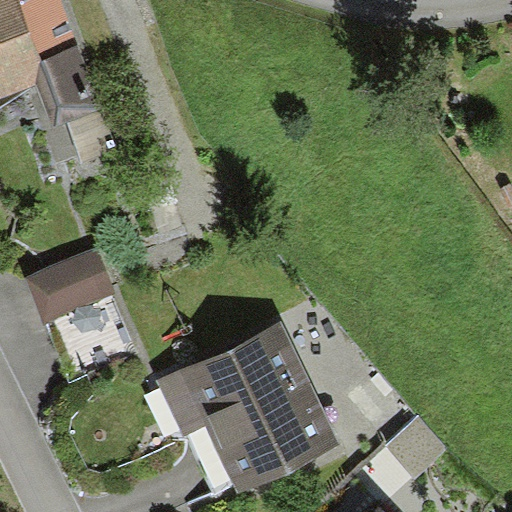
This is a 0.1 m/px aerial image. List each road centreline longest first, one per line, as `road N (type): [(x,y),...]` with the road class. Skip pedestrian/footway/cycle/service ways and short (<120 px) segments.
road 1 (residential): [(346,0),(389,15),(511,4)]
road 2 (residential): [(0,399),(55,511)]
